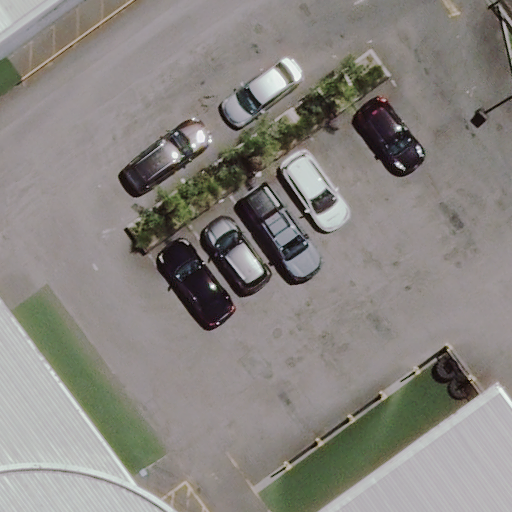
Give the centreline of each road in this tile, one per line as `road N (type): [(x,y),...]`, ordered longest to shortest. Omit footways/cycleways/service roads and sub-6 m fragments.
road 1 (unknown): [(0,163),(117,315),(182,364),(277,359),(463,225),(498,171),(499,105),(420,0)]
road 2 (unknown): [(95,0),(0,122)]
